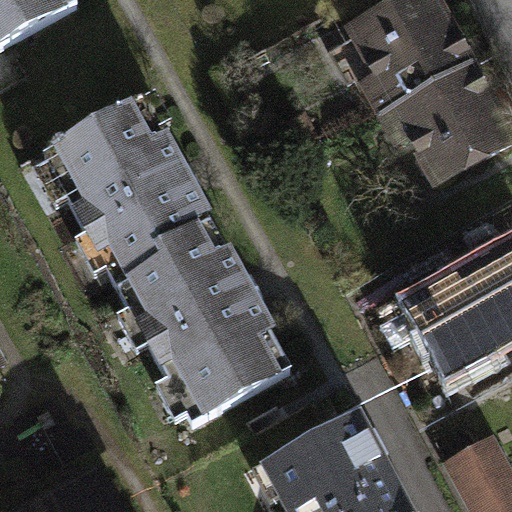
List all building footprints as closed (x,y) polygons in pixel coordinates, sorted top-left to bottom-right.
[(80,0),(0,0),(0,48),(82,4),(80,0)] [(444,0),(404,0),(344,30),(388,113),(482,65),(444,0)] [(511,156),(511,122),(482,65),(388,113),(432,198),(511,156)] [(154,93),(48,151),(117,278),(223,223),(154,93)] [(301,374),(223,223),(117,278),(196,428),(301,374)] [(0,341),(0,381),(16,373),(0,341)] [(421,511),(367,414),(266,469),(290,511),(421,511)] [(511,511),(511,477),(492,440),(447,463),(473,511),(511,511)] [(132,511),(105,466),(23,511),(132,511)]
